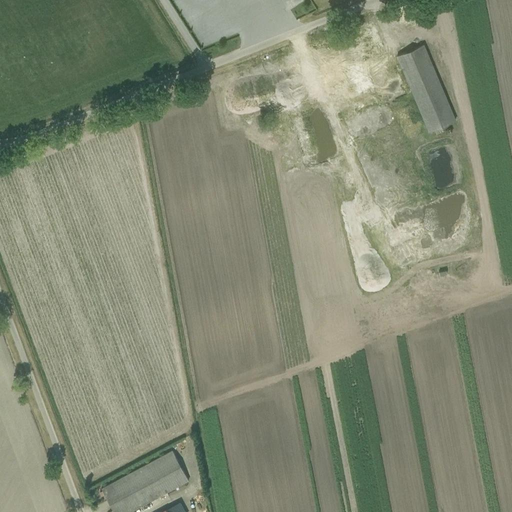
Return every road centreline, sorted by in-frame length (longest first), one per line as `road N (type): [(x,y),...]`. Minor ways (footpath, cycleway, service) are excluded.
road 1 (unclassified): [(2,148),(383,0)]
road 2 (unclassified): [(81,511),(0,296)]
